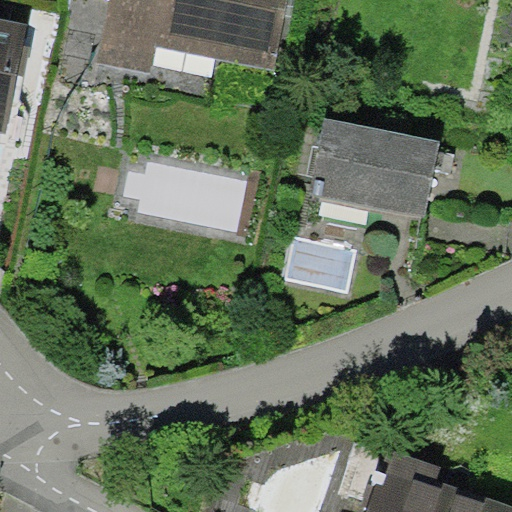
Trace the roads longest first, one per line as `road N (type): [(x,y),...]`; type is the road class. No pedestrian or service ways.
road 1 (residential): [(11,425),(116,409),(369,347),(511,285)]
road 2 (residential): [(11,425),(52,482),(96,511)]
